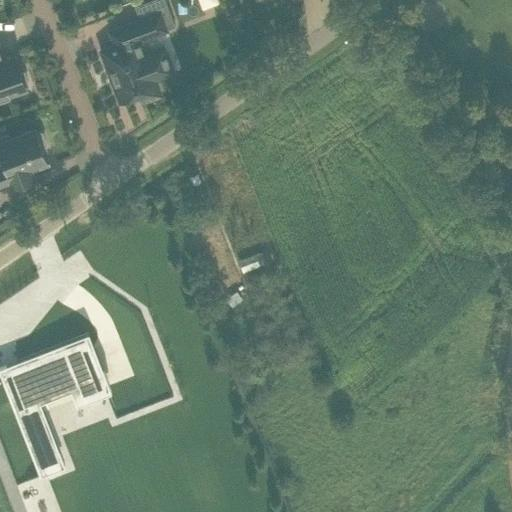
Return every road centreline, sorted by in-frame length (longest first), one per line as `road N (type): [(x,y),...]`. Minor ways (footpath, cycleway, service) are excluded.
road 1 (unclassified): [(110,180),(369,0)]
road 2 (residential): [(110,180),(40,0)]
road 3 (unclassified): [(0,256),(110,180)]
